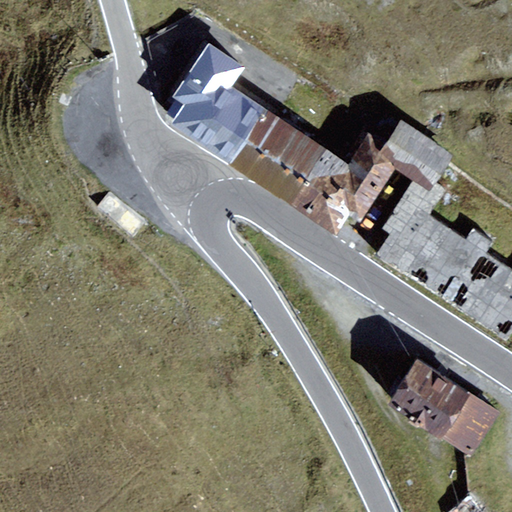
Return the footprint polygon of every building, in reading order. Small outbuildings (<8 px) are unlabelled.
[(234,163),(268,110),(235,88),(249,66),(208,40),(171,97),(182,104),(170,122),(234,163)] [(268,110),(234,163),(338,230),(350,211),(359,217),(393,165),(377,155),(383,145),(366,135),(349,161),(268,110)] [(390,134),(383,145),(377,155),(393,165),(414,178),(432,190),(436,182),(448,164),(455,153),(401,118),(390,134)] [(414,178),(382,226),(392,233),(380,251),(507,336),(511,328),(511,266),(489,252),(497,240),(472,224),(464,236),(430,213),(446,189),(436,182),(432,190),(414,178)] [(146,218),(109,189),(98,203),(135,233),(146,218)] [(500,411),(419,360),(391,405),(472,456),(488,430),(500,411)] [(487,511),(475,495),(452,511),(487,511)]
